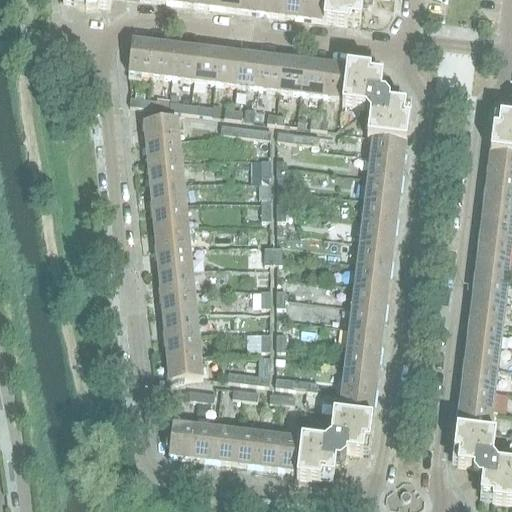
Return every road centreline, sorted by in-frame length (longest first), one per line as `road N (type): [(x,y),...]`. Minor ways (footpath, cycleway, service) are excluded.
road 1 (residential): [(403,42),(371,49),(143,22),(102,42),(149,461),(177,479),(351,504)]
road 2 (residential): [(403,42),(425,107),(383,461),(351,504)]
road 3 (residential): [(450,511),(436,476),(479,108),(511,81)]
road 4 (residential): [(27,511),(0,355)]
